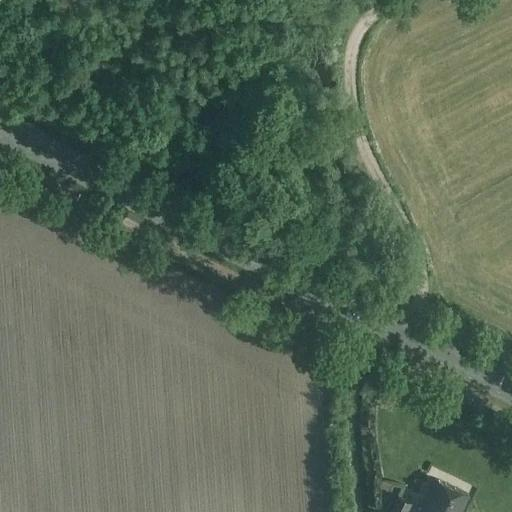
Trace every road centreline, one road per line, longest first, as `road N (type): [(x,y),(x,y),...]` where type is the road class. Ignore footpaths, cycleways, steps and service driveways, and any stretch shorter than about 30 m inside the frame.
road 1 (secondary): [(511,388),(0,125)]
road 2 (track): [(419,314),(423,271),(374,177),(348,83),(354,35),(394,0)]
